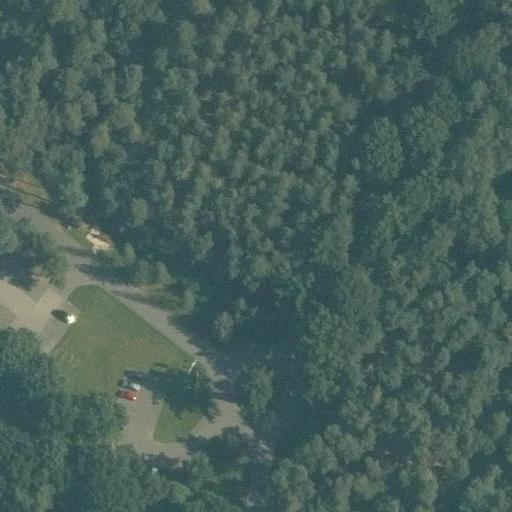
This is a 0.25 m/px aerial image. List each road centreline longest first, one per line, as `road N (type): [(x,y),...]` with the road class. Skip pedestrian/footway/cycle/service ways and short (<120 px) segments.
road 1 (unclassified): [(482,0),(287,365)]
road 2 (unclassified): [(227,377),(0,202)]
